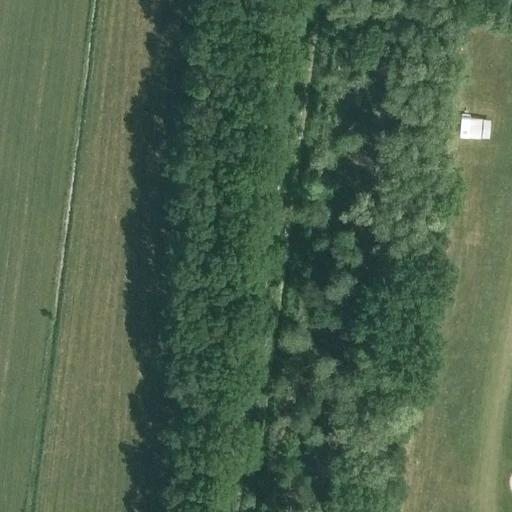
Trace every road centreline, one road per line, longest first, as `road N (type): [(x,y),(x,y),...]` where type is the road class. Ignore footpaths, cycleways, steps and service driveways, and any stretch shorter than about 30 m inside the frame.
road 1 (track): [(320,511),(330,424),(374,217),(382,69),(400,0)]
road 2 (unclassified): [(227,511),(293,0)]
